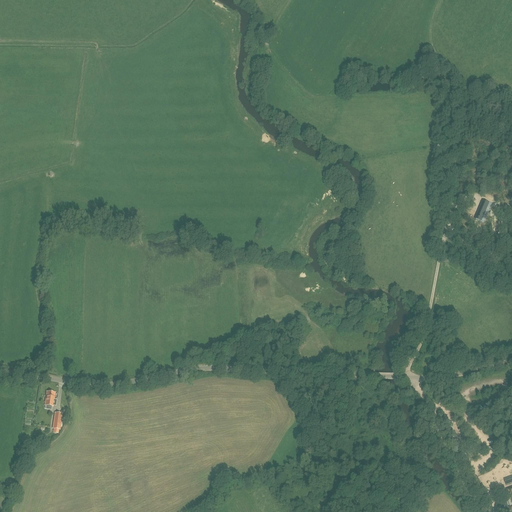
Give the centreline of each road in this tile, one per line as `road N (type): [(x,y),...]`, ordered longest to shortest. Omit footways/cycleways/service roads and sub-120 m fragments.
road 1 (unclassified): [(406,377),(190,368),(95,384),(0,371)]
road 2 (track): [(406,377),(421,343),(456,142),(458,91),(427,38),(440,0)]
road 3 (track): [(484,511),(429,402),(406,377)]
road 4 (track): [(450,409),(467,417),(490,452),(471,466),(446,411)]
